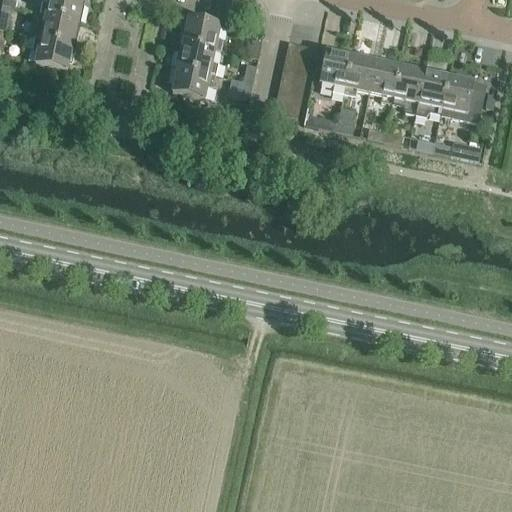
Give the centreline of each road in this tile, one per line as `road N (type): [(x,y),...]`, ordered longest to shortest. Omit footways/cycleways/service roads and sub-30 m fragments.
road 1 (primary): [(511,359),(0,251)]
road 2 (residential): [(346,0),(511,35)]
